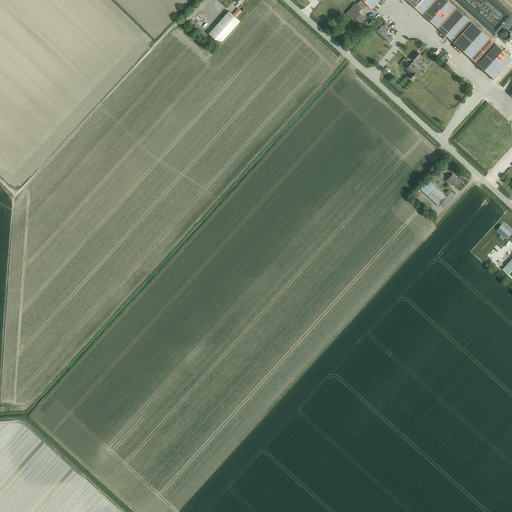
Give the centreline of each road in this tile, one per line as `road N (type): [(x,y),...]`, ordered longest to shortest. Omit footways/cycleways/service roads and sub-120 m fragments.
road 1 (tertiary): [(511,205),(285,0)]
road 2 (track): [(0,180),(14,194),(167,31),(197,10)]
road 3 (unknown): [(418,25),(464,71),(471,89),(438,139)]
